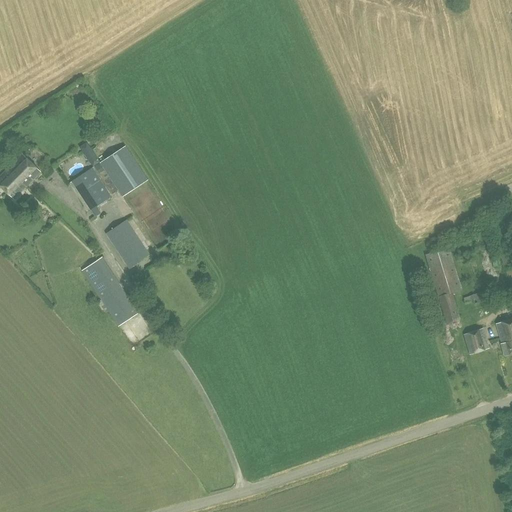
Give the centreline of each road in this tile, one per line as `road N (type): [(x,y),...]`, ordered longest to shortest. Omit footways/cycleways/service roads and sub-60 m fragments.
road 1 (tertiary): [(174,511),(511,401)]
road 2 (unknown): [(244,490),(200,384),(81,198)]
